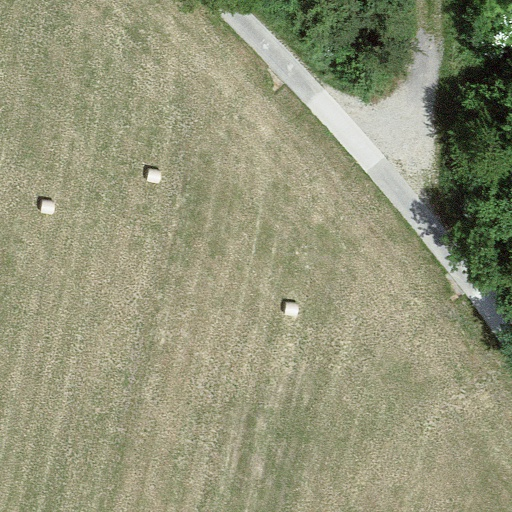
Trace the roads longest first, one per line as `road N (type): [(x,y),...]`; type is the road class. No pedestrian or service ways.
road 1 (unclassified): [(226,0),(370,154),(511,338)]
road 2 (track): [(370,154),(420,0)]
